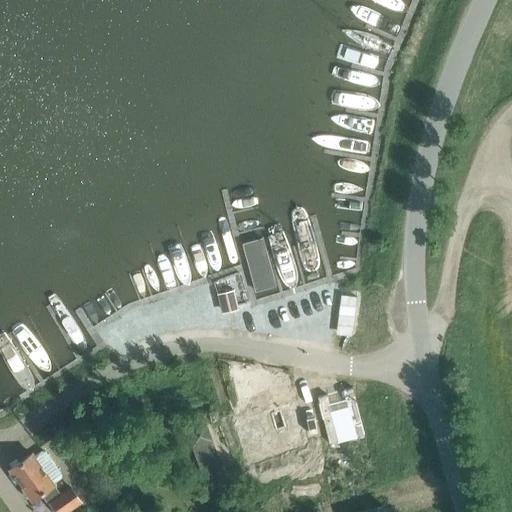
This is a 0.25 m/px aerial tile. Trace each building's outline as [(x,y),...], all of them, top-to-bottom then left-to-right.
[(233,289),(217,293),(221,309),(237,305),(233,289)] [(328,392),(317,395),(329,443),(365,434),(353,387),(343,390),(345,396),(330,400),(328,392)] [(302,404),(270,413),(269,407),(225,420),(244,484),(315,462),(305,426),(308,424),(302,404)] [(188,429),(188,432),(204,479),(208,481),(224,476),(206,426),(202,424),(188,429)] [(58,497),(50,486),(58,480),(59,477),(43,454),(39,454),(32,459),(29,456),(7,471),(29,503),(40,495),(46,505),(50,511),(67,511),(78,505),(68,490),(58,497)]
